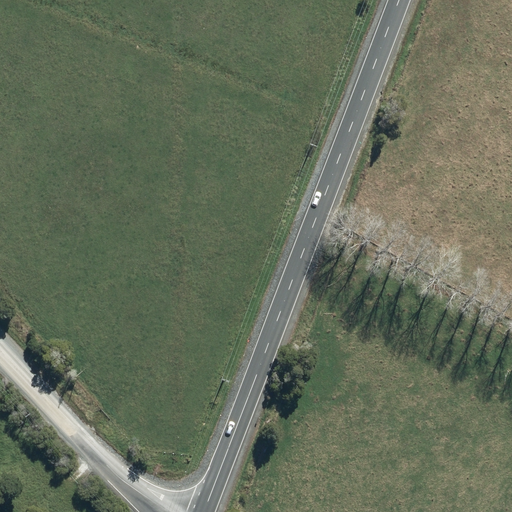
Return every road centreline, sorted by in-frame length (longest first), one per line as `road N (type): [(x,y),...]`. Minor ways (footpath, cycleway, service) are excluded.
road 1 (tertiary): [(204,511),(397,0)]
road 2 (unclassified): [(165,511),(0,364)]
